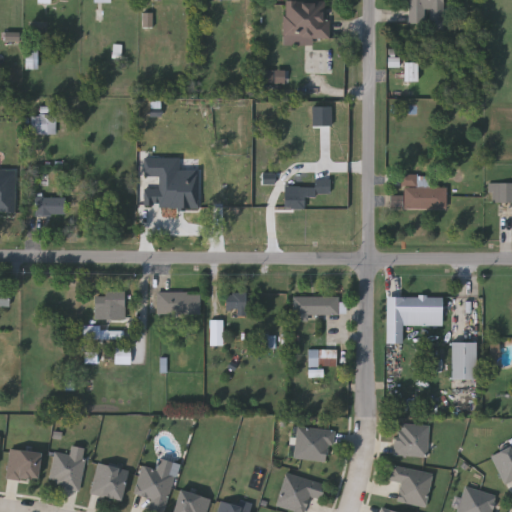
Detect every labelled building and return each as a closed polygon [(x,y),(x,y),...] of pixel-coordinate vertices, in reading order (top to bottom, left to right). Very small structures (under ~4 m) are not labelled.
[(313,44),(284,44),(284,0),(329,0),(328,38),(313,38),(313,44)] [(444,0),(444,23),(407,23),(407,0),(444,0)] [(154,28),(154,13),(144,13),(144,28),(154,28)] [(20,42),(21,33),(6,32),(6,41),(20,42)] [(25,68),(25,49),(38,49),(38,68),(25,68)] [(401,68),(401,58),(390,58),(390,68),(401,68)] [(419,63),(406,63),(405,82),(419,82),(419,63)] [(286,71),(263,70),(263,84),(286,85),(286,71)] [(333,107),(314,107),(314,127),(333,126),(333,107)] [(30,113),(56,113),(55,134),(30,133),(30,113)] [(201,171),(181,171),(181,158),(145,158),(145,177),(160,177),(160,189),(145,189),(145,208),(201,208),(201,171)] [(0,211),(16,211),(16,170),(0,169),(0,211)] [(276,173),(263,174),(264,185),(276,184),(276,173)] [(402,208),(402,174),(418,174),(418,186),(445,186),(445,208),(402,208)] [(330,194),(305,194),(305,209),(284,208),(284,184),(314,185),(314,178),(330,179),(330,194)] [(511,182),(511,202),(491,202),(491,182),(511,182)] [(404,196),(392,195),(391,207),(404,207),(404,196)] [(65,215),(35,215),(35,196),(65,196),(65,215)] [(0,311),(0,285),(9,285),(9,311),(0,311)] [(125,291),(125,318),(95,318),(95,291),(125,291)] [(200,291),(200,314),(157,314),(157,291),(200,291)] [(226,309),(225,291),(246,291),(246,315),(236,315),(236,309),(226,309)] [(442,325),(402,324),(402,342),(386,342),(386,295),(442,296),(442,325)] [(293,297),(346,297),(346,314),(308,314),(308,320),(293,320),(293,297)] [(211,346),(224,346),(224,321),(212,321),(211,346)] [(85,340),(125,340),(124,331),(101,331),(101,326),(85,326),(85,340)] [(277,336),(263,335),(263,348),(277,348),(277,336)] [(451,378),(451,342),(476,342),(476,378),(451,378)] [(501,344),(491,344),(492,358),(501,358),(501,344)] [(116,364),(131,365),(132,349),(117,349),(116,364)] [(309,367),(338,367),(338,350),(309,350),(309,367)] [(86,364),(98,363),(98,354),(86,354),(86,364)] [(325,377),(324,370),(309,371),(310,378),(325,377)] [(75,391),(76,374),(66,374),(66,390),(75,391)] [(428,457),(396,455),(397,424),(429,425),(428,457)] [(329,463),(294,459),(298,427),(333,431),(329,463)] [(511,446),(492,456),(505,484),(511,481),(511,446)] [(36,482),(7,477),(12,449),(41,454),(36,482)] [(86,458),(81,491),(50,486),(55,453),(86,458)] [(128,471),(120,501),(91,493),(99,463),(128,471)] [(427,508),(397,502),(401,484),(389,481),(393,465),(434,474),(427,508)] [(149,511),(152,498),(135,494),(142,467),(174,474),(165,511),(149,511)] [(322,499),(309,496),(305,511),(300,511),(278,507),(286,474),(326,483),(322,499)] [(495,511),(458,511),(465,486),(500,496),(495,511)] [(172,511),(180,490),(211,499),(207,511),(172,511)] [(217,511),(220,502),(250,509),(249,511),(217,511)]
